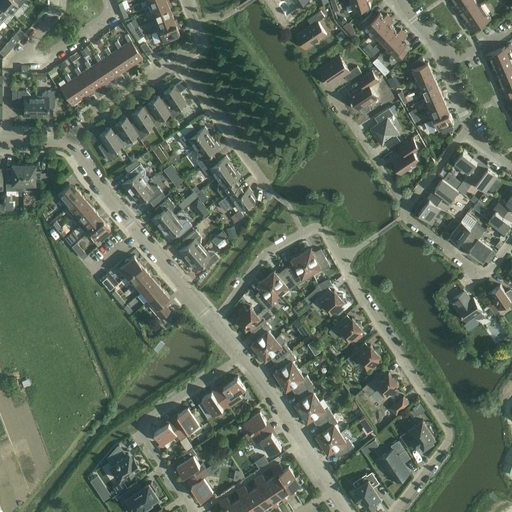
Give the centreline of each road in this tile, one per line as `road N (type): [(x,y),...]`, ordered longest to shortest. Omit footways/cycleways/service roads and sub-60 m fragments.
road 1 (residential): [(216,323),(67,140)]
road 2 (residential): [(194,511),(145,434),(147,422),(242,357)]
road 3 (residential): [(216,323),(263,252),(323,231),(341,260)]
road 4 (residential): [(278,199),(175,66)]
road 5 (residential): [(333,492),(242,357)]
road 6 (residential): [(424,394),(341,260)]
road 7 (residential): [(405,211),(483,276),(511,244)]
road 8 (residential): [(392,511),(449,435),(424,394)]
road 9 (residential): [(405,211),(333,97)]
road 10 (residential): [(67,140),(142,75),(175,66)]
